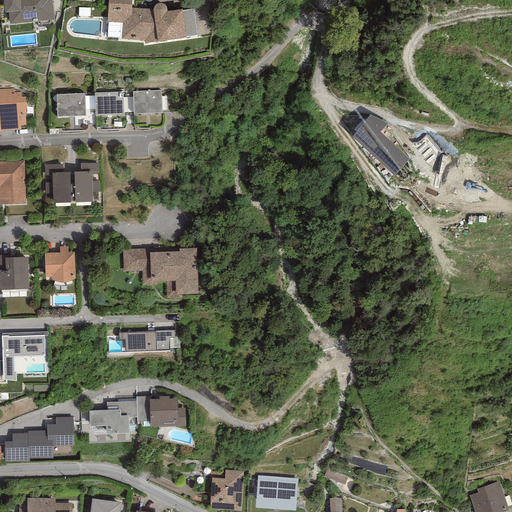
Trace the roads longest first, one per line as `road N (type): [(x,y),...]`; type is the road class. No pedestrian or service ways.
road 1 (residential): [(311,20),(172,130),(0,146)]
road 2 (residential): [(0,474),(103,470),(196,511)]
